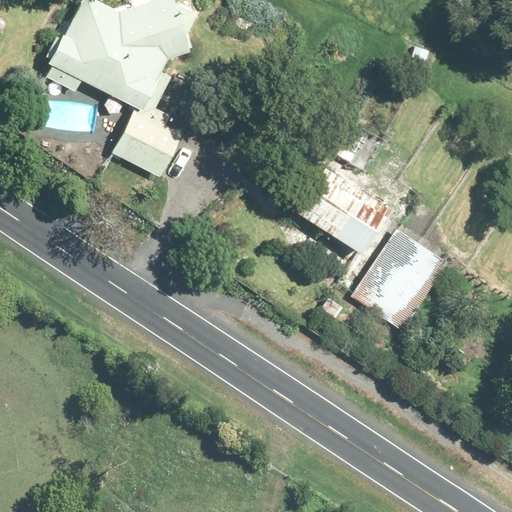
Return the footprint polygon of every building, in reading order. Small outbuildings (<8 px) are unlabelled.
[(183,50),(157,0),(132,0),(112,8),(94,0),(74,0),(58,33),(50,33),(33,62),(42,66),(37,75),(70,93),(76,82),(124,106),(106,148),(155,176),(176,132),(153,127),(164,97),(160,62),(183,50)] [(428,37),(410,35),(407,61),(425,63),(428,37)] [(361,150),(340,138),(328,159),(348,171),(361,150)] [(316,165),(287,211),(354,257),(385,212),(316,165)] [(395,228),(345,296),(390,331),(442,264),(395,228)] [(325,299),(318,310),(333,320),(326,330),(370,360),(384,338),(325,299)]
